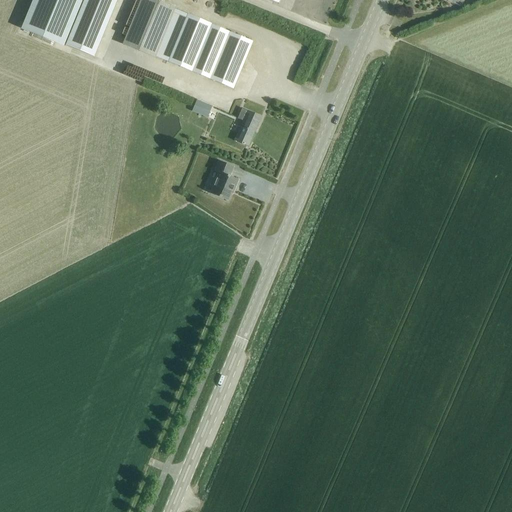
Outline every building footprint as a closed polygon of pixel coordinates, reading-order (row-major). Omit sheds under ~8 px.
[(34,0),(23,28),(94,58),(118,0),(34,0)] [(252,42),(176,10),(149,0),(141,0),(123,45),(154,57),(233,89),(252,42)] [(197,101),(192,111),(207,117),(211,107),(197,101)] [(248,147),(261,117),(242,109),(238,119),(244,122),(235,142),(248,147)] [(230,176),(234,167),(219,161),(215,171),(218,172),(210,194),(227,201),(233,186),(236,187),(239,180),(230,176)]
